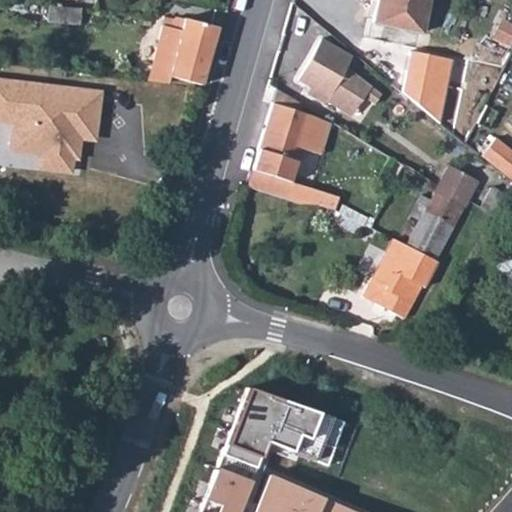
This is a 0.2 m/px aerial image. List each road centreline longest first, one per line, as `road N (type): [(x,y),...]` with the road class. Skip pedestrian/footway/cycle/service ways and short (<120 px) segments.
road 1 (unclassified): [(511,403),(374,354),(214,313)]
road 2 (tertiary): [(262,0),(193,276)]
road 3 (tertiary): [(172,338),(108,511)]
road 4 (unclassified): [(150,297),(0,273)]
